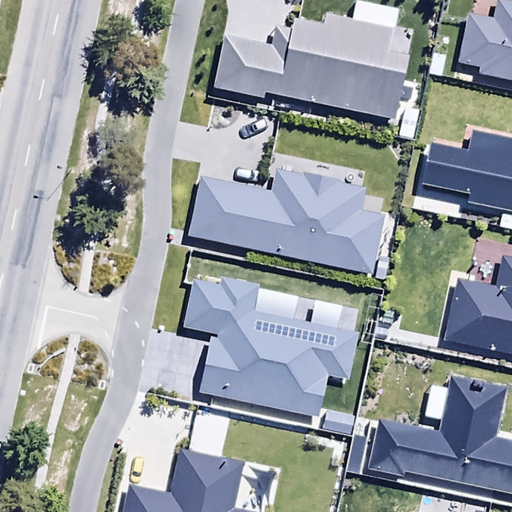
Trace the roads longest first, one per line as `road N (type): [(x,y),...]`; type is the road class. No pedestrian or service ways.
road 1 (tertiary): [(0,289),(61,0)]
road 2 (residential): [(138,326),(0,299)]
